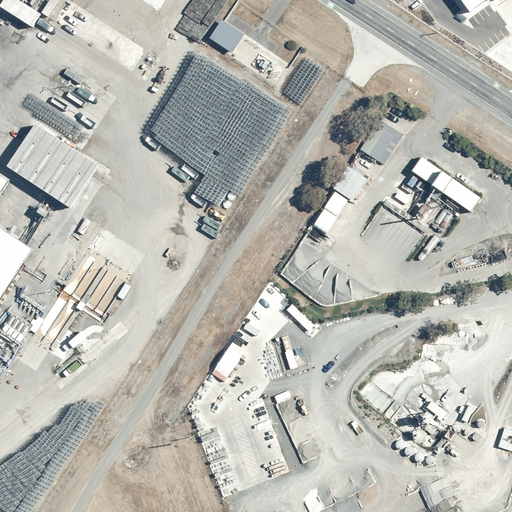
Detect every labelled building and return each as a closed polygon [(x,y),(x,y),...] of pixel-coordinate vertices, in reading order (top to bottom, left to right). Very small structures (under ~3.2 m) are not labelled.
[(44,14),(21,0),(6,0),(2,6),(36,27),(44,14)] [(456,0),(469,16),(490,0),(456,0)] [(511,13),(501,40),(511,44),(511,13)] [(246,35),(223,21),(212,39),(235,53),(246,35)] [(384,165),(403,135),(386,125),(378,120),(368,136),(359,150),(384,165)] [(29,121),(0,164),(0,166),(66,210),(96,165),(29,121)] [(473,212),(483,198),(455,178),(447,172),(424,156),(414,170),(437,186),(445,192),(473,212)] [(369,179),(349,166),(335,189),(355,201),(369,179)] [(98,226),(83,218),(76,232),(91,240),(98,226)] [(0,294),(30,249),(0,229),(0,294)] [(128,296),(121,291),(112,306),(119,310),(128,296)] [(78,337),(69,331),(58,348),(67,353),(78,337)] [(89,339),(80,334),(75,344),(83,349),(89,339)] [(424,498),(415,481),(403,487),(412,504),(424,498)]
